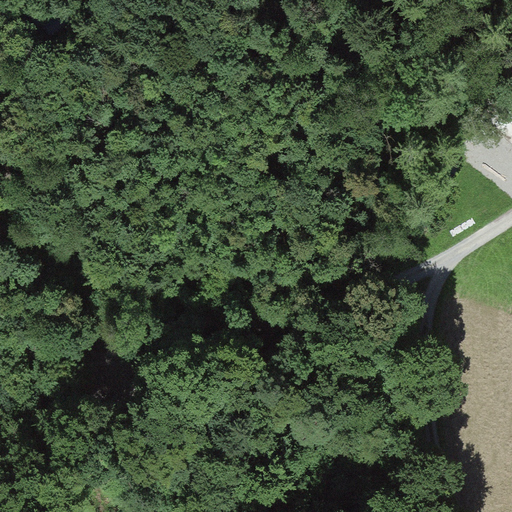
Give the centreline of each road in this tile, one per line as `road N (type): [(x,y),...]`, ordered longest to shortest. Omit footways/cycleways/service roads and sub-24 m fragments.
road 1 (track): [(0,346),(125,373),(448,268),(511,224)]
road 2 (track): [(448,511),(429,426),(432,309),(448,268)]
road 3 (track): [(125,373),(42,511)]
